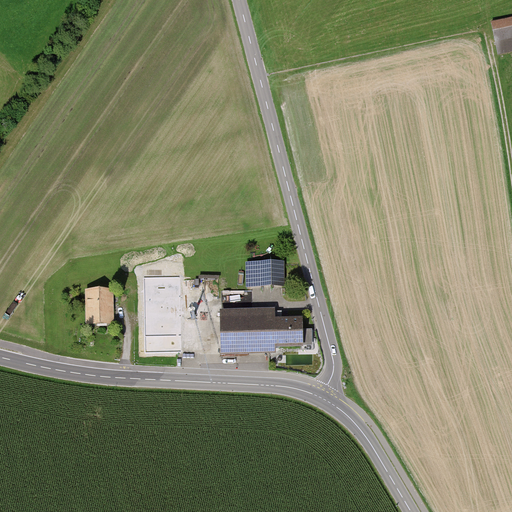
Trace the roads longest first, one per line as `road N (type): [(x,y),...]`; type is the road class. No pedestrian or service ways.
road 1 (tertiary): [(320,397),(334,362),(239,0)]
road 2 (tertiary): [(0,353),(93,375),(282,386),(320,397)]
road 3 (tertiary): [(320,397),(367,438),(413,511)]
